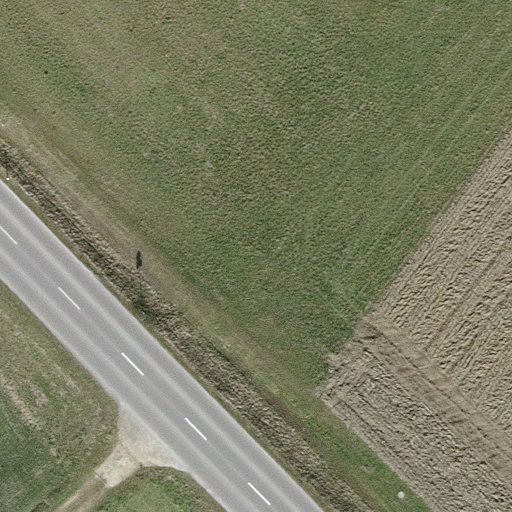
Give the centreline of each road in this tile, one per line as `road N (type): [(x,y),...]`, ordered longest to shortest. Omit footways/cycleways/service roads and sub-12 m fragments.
road 1 (tertiary): [(0,227),(278,511)]
road 2 (track): [(179,415),(75,511)]
